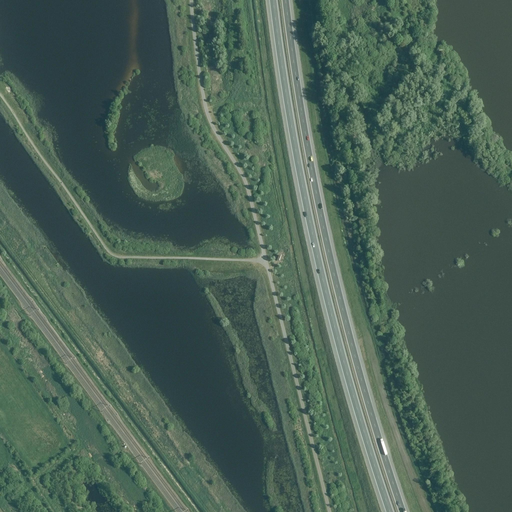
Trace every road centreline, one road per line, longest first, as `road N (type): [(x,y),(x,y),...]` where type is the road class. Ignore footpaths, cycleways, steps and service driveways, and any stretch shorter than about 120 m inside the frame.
road 1 (motorway): [(402,511),(334,277),(284,0)]
road 2 (motorway): [(272,0),(317,260),(389,511)]
